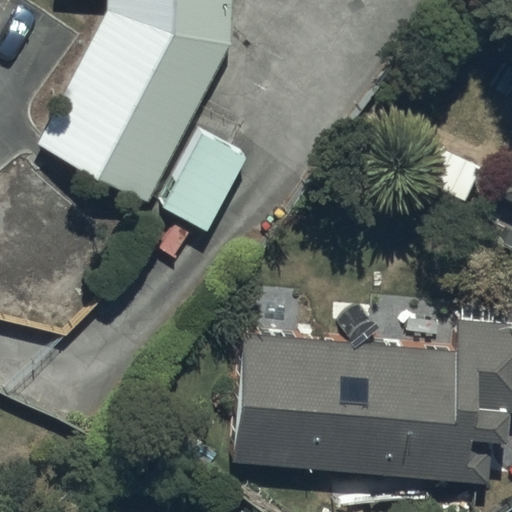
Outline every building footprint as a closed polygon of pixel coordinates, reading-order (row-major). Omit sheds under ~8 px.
[(225,40),(226,0),(101,0),(101,8),(31,140),(144,199),(225,40)] [(243,151),(197,127),(158,203),(202,227),(243,151)] [(511,150),(492,192),(511,201),(511,150)] [(0,286),(25,316),(104,250),(29,161),(0,185),(0,286)] [(451,347),(238,329),(228,460),(482,481),(485,438),(498,439),(500,409),(511,410),(511,321),(453,317),(451,347)]
